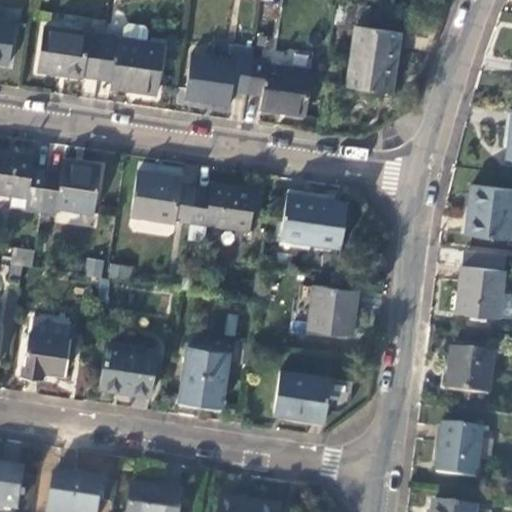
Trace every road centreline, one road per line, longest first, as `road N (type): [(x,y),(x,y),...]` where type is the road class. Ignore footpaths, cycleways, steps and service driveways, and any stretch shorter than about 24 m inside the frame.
road 1 (residential): [(426,177),(0,108)]
road 2 (residential): [(385,478),(0,419)]
road 3 (residential): [(385,478),(426,177)]
road 4 (residential): [(426,177),(482,0)]
